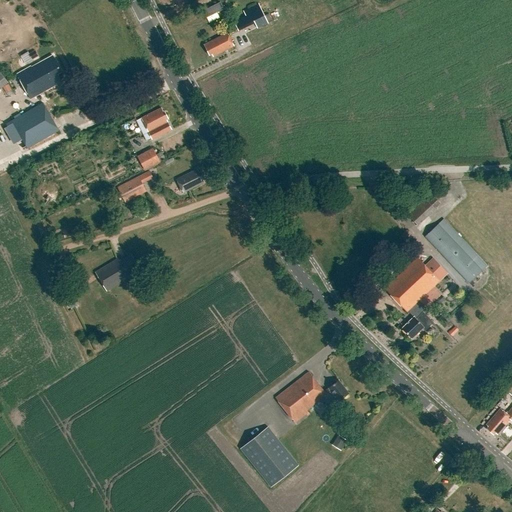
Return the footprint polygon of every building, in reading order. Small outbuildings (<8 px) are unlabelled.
[(224,10),(220,2),(201,12),(204,19),(224,10)] [(259,4),(243,11),(246,16),(234,22),(239,32),(255,24),(257,29),(273,21),(269,14),(265,16),(259,4)] [(227,33),(204,45),(209,56),(212,54),(213,57),(234,47),(227,33)] [(32,60),(38,57),(35,51),(29,54),(32,60)] [(61,82),(57,75),(61,72),(53,56),(18,76),(30,99),(61,82)] [(0,89),(8,83),(0,72),(0,89)] [(43,103),(12,121),(27,149),(59,131),(43,103)] [(167,120),(168,119),(165,112),(163,112),(161,108),(136,121),(147,141),(152,140),(172,130),(167,120)] [(153,148),(138,157),(145,171),(161,163),(153,148)] [(203,180),(205,179),(201,171),(199,172),(197,170),(176,180),(183,193),(204,183),(203,180)] [(125,203),(147,192),(139,177),(118,188),(125,203)] [(434,209),(440,203),(433,195),(427,201),(424,197),(406,213),(417,225),(435,209),(434,209)] [(469,283),(487,266),(443,219),(425,237),(469,283)] [(118,259),(95,273),(107,292),(126,280),(126,279),(140,270),(131,255),(120,261),(118,259)] [(408,311),(414,317),(402,329),(412,339),(422,329),(425,331),(434,323),(423,312),(427,309),(426,308),(441,294),(434,287),(448,273),(433,258),(425,266),(418,258),(385,289),(407,312),(408,311)] [(78,299),(69,285),(60,290),(68,305),(78,299)] [(309,372),(276,398),(296,425),(309,414),(307,411),(322,399),(327,405),(336,398),(339,401),(349,394),(338,380),(329,388),(324,392),(309,372)] [(488,427),(487,429),(493,435),(495,433),(497,435),(510,420),(511,421),(511,406),(506,414),(500,409),(486,425),(488,427)] [(268,427),(240,449),(271,487),(298,466),(268,427)] [(342,433),(335,443),(344,450),(351,440),(342,433)]
